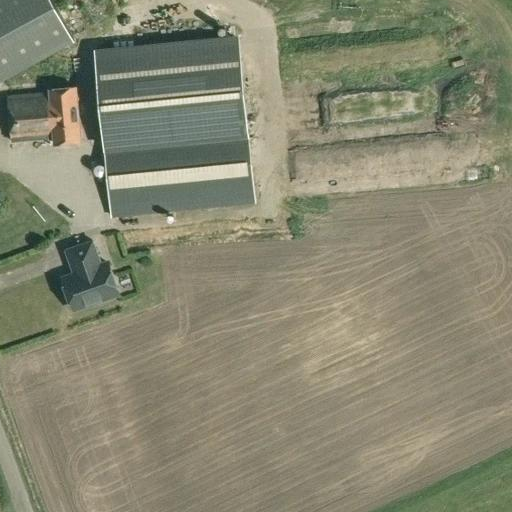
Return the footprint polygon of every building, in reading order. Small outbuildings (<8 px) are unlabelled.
[(53,0),(0,0),(0,81),(76,41),(53,0)] [(436,58),(435,34),(421,34),(422,59),(436,58)] [(97,49),(106,136),(248,122),(239,35),(97,49)] [(55,143),(82,141),(77,87),(51,89),(51,92),(8,96),(13,141),(55,137),(55,143)] [(114,216),(256,202),(248,122),(106,136),(114,216)] [(330,166),(328,150),(312,151),(314,168),(330,166)] [(94,240),(67,250),(75,274),(64,278),(75,309),(119,293),(109,262),(102,264),(94,240)]
